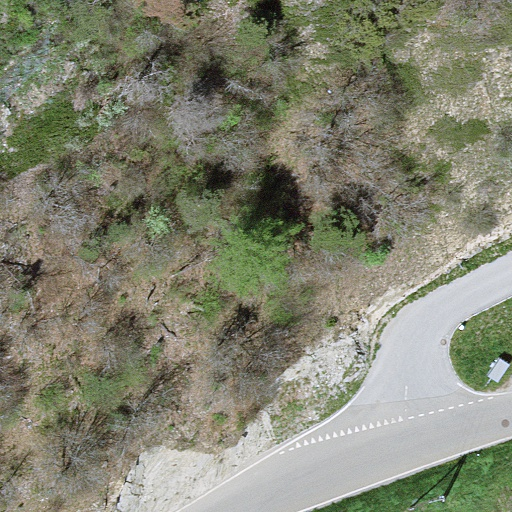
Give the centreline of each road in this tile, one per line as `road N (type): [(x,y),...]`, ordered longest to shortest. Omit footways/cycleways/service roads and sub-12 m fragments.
road 1 (residential): [(397,446),(417,334),(440,309),(511,273)]
road 2 (tertiary): [(397,446),(223,511)]
